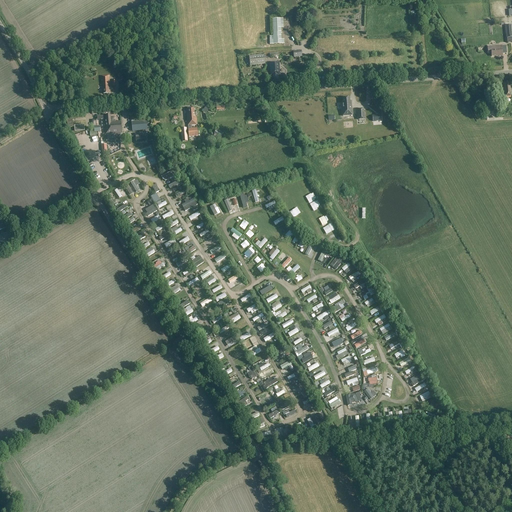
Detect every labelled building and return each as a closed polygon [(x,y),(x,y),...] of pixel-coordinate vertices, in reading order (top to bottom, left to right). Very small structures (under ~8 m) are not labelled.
[(281,40),(280,19),(272,19),(273,40),(270,40),(270,44),(284,44),(284,40),(281,40)] [(491,53),(492,57),(498,56),(498,57),(502,56),(502,54),(506,54),(506,46),(501,47),(501,46),(487,47),(488,52),(489,53),(491,53)] [(264,55),(249,57),(250,66),(265,64),(264,55)] [(278,80),(277,75),(279,75),(278,63),(269,64),(270,76),(272,76),(273,81),(278,80)] [(109,76),(101,76),(101,86),(103,86),(103,94),(110,94),(109,76)] [(509,83),(502,84),(504,98),(511,98),(509,83)] [(366,100),(373,98),(371,92),(360,95),(362,104),(367,103),(366,100)] [(343,116),(352,116),(351,104),(350,104),(349,99),(343,99),(343,102),(342,103),(343,116)] [(194,108),(186,109),(188,126),(188,129),(188,137),(198,137),(197,129),(191,129),(191,126),(197,125),(196,116),(194,116),(194,108)] [(105,116),(97,117),(97,120),(105,120),(105,121),(104,121),(105,135),(122,134),(121,122),(115,122),(114,118),(114,117),(113,117),(110,117),(110,115),(105,115),(105,116)] [(132,132),(147,130),(147,123),(131,125),(132,132)] [(375,134),(375,131),(377,131),(377,129),(375,130),(374,124),(372,124),(372,130),(369,130),(369,135),(373,135),(375,134)] [(217,139),(218,136),(220,137),(222,134),(216,130),(214,134),(213,136),(217,139)] [(172,178),(180,175),(177,169),(167,174),(170,182),(173,181),(172,178)] [(126,188),(123,190),(122,188),(118,191),(123,197),(129,193),(126,188)] [(157,198),(145,203),(147,207),(158,202),(157,198)] [(204,209),(193,216),(195,219),(206,213),(204,209)] [(173,233),(175,232),(174,230),(164,235),(167,241),(175,236),(173,233)] [(188,233),(182,236),(184,241),(193,238),(191,234),(189,235),(188,233)] [(302,233),(297,241),(300,243),(305,236),(302,233)] [(217,236),(209,242),(212,245),(219,239),(217,236)] [(250,247),(255,243),(251,238),(246,242),(250,247)] [(223,243),(214,250),(216,252),(225,246),(223,243)] [(251,250),(255,254),(260,249),(255,245),(251,250)] [(220,258),(222,261),(231,255),(229,252),(220,258)] [(343,254),(336,262),(342,268),(349,260),(343,254)] [(286,261),(290,266),(294,263),(290,257),(286,261)] [(354,260),(347,266),(351,272),(359,266),(354,260)] [(266,270),(270,265),(266,262),(262,267),(266,270)] [(300,265),(302,267),(299,270),(302,272),(305,269),(306,270),(308,267),(303,262),(300,265)] [(233,263),(225,269),(227,271),(235,266),(233,263)] [(233,277),(235,281),(244,276),(242,272),(233,277)] [(194,285),(204,280),(203,276),(192,281),(194,285)] [(158,284),(153,277),(149,279),(154,286),(158,284)] [(363,289),(375,282),(374,280),(371,282),(369,278),(360,283),(363,289)] [(316,283),(306,288),(307,291),(317,285),(316,283)] [(329,289),(331,293),(341,287),(339,284),(329,289)] [(199,291),(202,296),(199,297),(201,300),(210,294),(208,291),(209,290),(207,286),(199,291)] [(365,292),(367,295),(375,290),(373,287),(365,292)] [(335,294),(338,301),(346,297),(343,290),(335,294)] [(255,292),(245,297),(247,301),(257,295),(255,292)] [(313,296),(315,303),(318,302),(317,298),(323,296),(322,293),(313,296)] [(283,299),(276,303),(278,306),(277,308),(278,310),(290,303),(286,295),(282,297),(283,299)] [(373,305),(381,301),(378,295),(370,300),(373,305)] [(226,300),(218,304),(220,309),(228,304),(226,300)] [(319,310),(330,303),(328,300),(317,307),(319,310)] [(254,311),(263,305),(261,302),(252,307),(254,311)] [(348,302),(340,308),(342,310),(350,305),(348,302)] [(293,313),(290,308),(293,307),(291,304),(287,305),(288,307),(283,310),(285,313),(282,315),(284,318),(293,313)] [(377,308),(380,313),(388,309),(385,304),(377,308)] [(329,315),(334,312),(332,309),(322,315),(325,320),(330,317),(329,315)] [(268,319),(266,316),(269,314),(268,311),(256,318),(259,322),(261,321),(262,322),(268,319)] [(348,320),(357,313),(355,311),(351,314),(350,312),(345,316),(348,320)] [(382,321),(392,315),(390,312),(380,318),(382,321)] [(219,318),(222,324),(226,322),(224,319),(228,317),(226,314),(219,318)] [(350,326),(352,329),(363,324),(361,320),(350,326)] [(384,326),(386,330),(396,324),(395,321),(384,326)] [(224,332),(235,328),(233,324),(223,329),(224,332)] [(402,330),(389,335),(390,339),(403,334),(402,330)] [(275,332),(270,337),(267,339),(273,345),(281,338),(275,332)] [(308,339),(305,334),(304,334),(303,332),(294,337),(296,341),(298,340),(300,344),(308,339)] [(360,346),(371,341),(369,335),(362,338),(363,341),(359,343),(360,346)] [(338,344),(348,339),(346,336),(337,341),(338,344)] [(390,347),(392,351),(402,345),(407,342),(404,338),(390,347)] [(300,352),(311,346),(309,342),(298,348),(300,352)] [(235,348),(237,353),(247,348),(245,344),(235,348)] [(373,344),(370,345),(371,348),(364,351),(365,355),(376,351),(373,344)] [(406,348),(398,355),(400,358),(409,351),(406,348)] [(347,364),(356,361),(354,355),(345,358),(347,364)] [(403,363),(405,368),(414,364),(411,356),(405,359),(406,361),(403,363)] [(286,369),(296,362),(294,359),(284,366),(286,369)] [(257,363),(244,370),(248,377),(250,377),(252,381),(263,375),(257,363)] [(409,371),(407,372),(409,375),(418,370),(416,365),(408,369),(409,371)] [(320,378),(328,373),(325,369),(318,374),(320,378)] [(290,375),(293,383),(300,380),(299,377),(297,372),(290,375)] [(412,379),(414,383),(425,378),(423,374),(412,379)] [(325,384),(323,386),(325,389),(334,382),(330,377),(324,382),(325,384)] [(302,390),(303,393),(307,391),(305,387),(306,387),(304,381),(296,385),(298,392),(302,390)] [(427,383),(417,390),(419,393),(429,386),(427,383)] [(329,392),(327,394),(330,397),(338,390),(336,388),(337,388),(334,385),(328,390),(329,392)] [(377,398),(372,393),(376,390),(373,387),(366,392),(373,401),(377,398)] [(424,404),(434,398),(431,392),(421,397),(424,404)] [(332,404),(334,408),(344,403),(342,399),(332,404)] [(291,400),(286,402),(287,404),(284,405),(284,407),(283,408),(284,411),(293,406),(291,400)] [(437,405),(436,408),(432,406),(431,410),(442,415),(445,409),(437,405)] [(315,427),(327,423),(324,414),(314,417),(315,419),(312,419),(315,427)]
